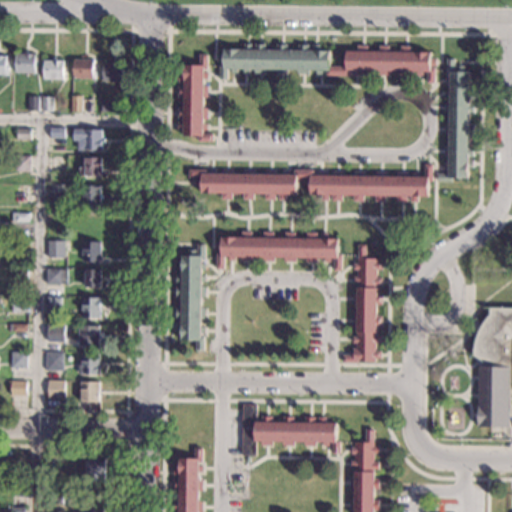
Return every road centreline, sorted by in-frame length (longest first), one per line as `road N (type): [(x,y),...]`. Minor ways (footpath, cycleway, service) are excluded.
road 1 (residential): [(143,511),(153,18)]
road 2 (residential): [(411,424),(418,280),(443,251),(481,231),(505,181),(506,21)]
road 3 (tertiary): [(511,21),(153,18)]
road 4 (residential): [(322,155),(411,153),(428,136),(427,113),(409,96),(377,101),(322,155)]
road 5 (residential): [(411,383),(147,378)]
road 6 (residential): [(151,144),(322,155)]
road 7 (residential): [(146,431),(0,425)]
road 8 (residential): [(0,14),(134,14)]
road 9 (residential): [(511,461),(443,459),(426,452),(411,424)]
